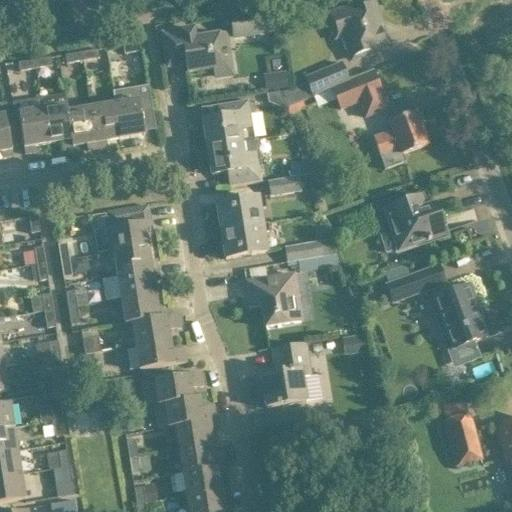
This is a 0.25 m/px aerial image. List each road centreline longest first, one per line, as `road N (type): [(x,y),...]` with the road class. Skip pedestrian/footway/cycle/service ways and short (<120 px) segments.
road 1 (residential): [(253,511),(176,153)]
road 2 (tertiary): [(511,241),(441,27)]
road 3 (residential): [(0,184),(176,153)]
